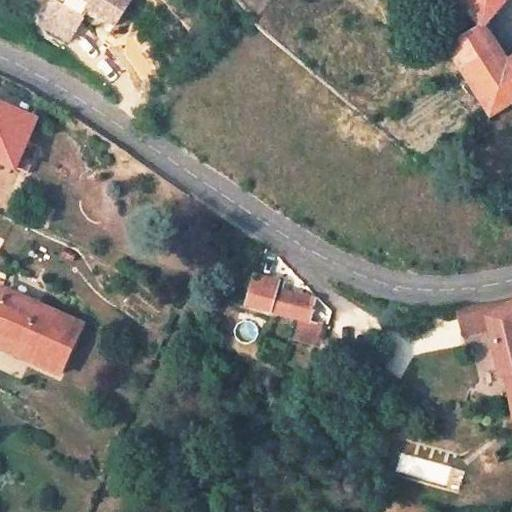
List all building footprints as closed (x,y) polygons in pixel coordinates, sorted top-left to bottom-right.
[(86,14),(59,0),(54,0),(43,22),(73,38),(86,14)] [(59,0),(86,14),(90,6),(117,20),(127,0),(59,0)] [(502,0),(456,0),(480,26),(502,0)] [(480,26),(445,48),(489,116),(511,101),(511,57),(503,63),(480,26)] [(34,120),(0,105),(0,162),(14,169),(34,120)] [(246,306),(300,320),(296,339),(313,343),(319,324),(309,322),(314,300),(281,292),(283,284),(254,276),(246,306)] [(81,326),(2,290),(0,295),(0,337),(39,355),(34,364),(59,375),(81,326)] [(486,318),(488,327),(494,355),(499,376),(511,373),(511,296),(469,303),(455,303),(459,323),(486,318)] [(461,333),(488,327),(486,318),(459,323),(461,333)] [(39,355),(0,337),(0,348),(34,364),(39,355)]
